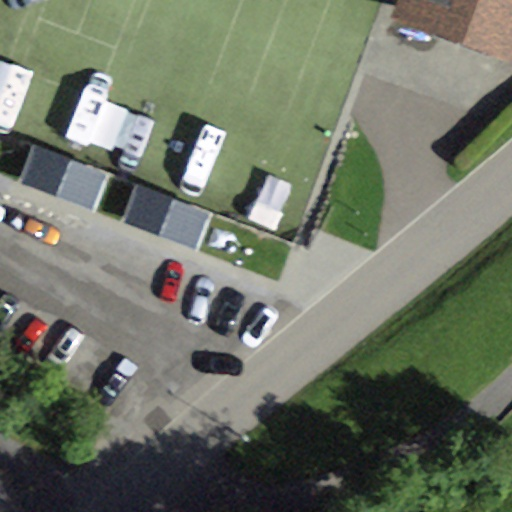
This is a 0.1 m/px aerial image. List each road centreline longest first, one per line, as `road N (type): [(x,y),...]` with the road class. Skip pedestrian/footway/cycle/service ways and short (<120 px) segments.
road 1 (unclassified): [(511,163),(113,498)]
road 2 (residential): [(511,380),(450,440),(374,476),(209,511)]
